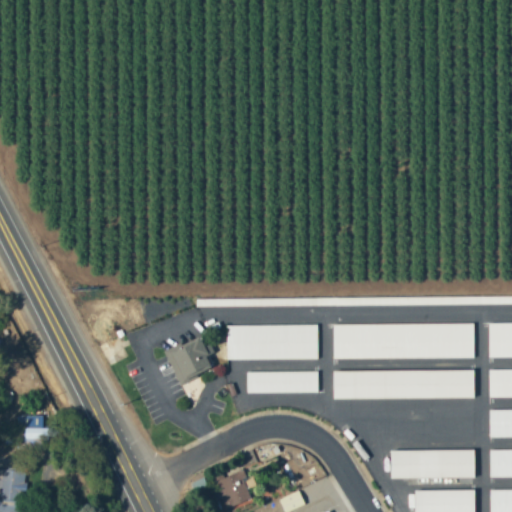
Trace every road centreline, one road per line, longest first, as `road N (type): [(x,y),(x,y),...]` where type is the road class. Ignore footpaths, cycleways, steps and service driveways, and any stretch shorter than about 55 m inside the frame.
road 1 (trunk): [(147,511),(0,222)]
road 2 (residential): [(369,511),(319,437),(285,422),(248,425),(133,483)]
